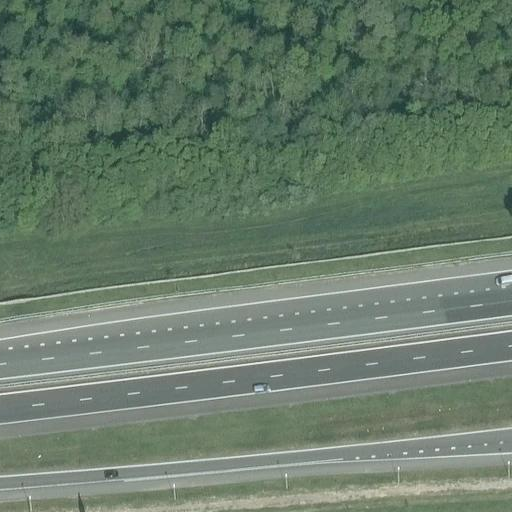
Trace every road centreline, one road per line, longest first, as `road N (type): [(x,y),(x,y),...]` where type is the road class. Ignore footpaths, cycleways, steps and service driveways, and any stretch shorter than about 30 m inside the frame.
road 1 (motorway): [(511,299),(0,364)]
road 2 (motorway): [(0,410),(511,354)]
road 3 (motorway): [(0,481),(511,434)]
